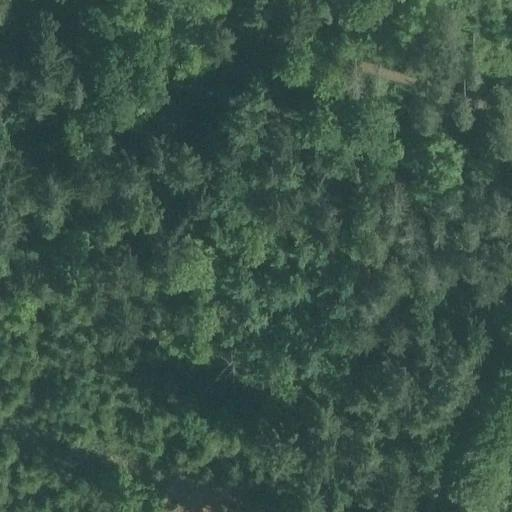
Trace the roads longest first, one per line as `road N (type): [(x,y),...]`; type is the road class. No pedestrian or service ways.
road 1 (track): [(511,119),(116,0)]
road 2 (track): [(511,349),(458,511)]
